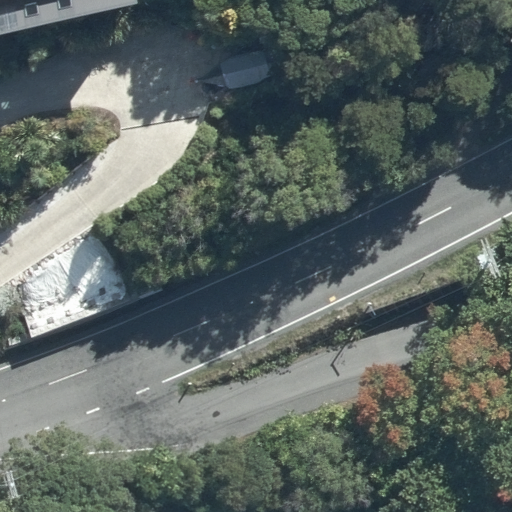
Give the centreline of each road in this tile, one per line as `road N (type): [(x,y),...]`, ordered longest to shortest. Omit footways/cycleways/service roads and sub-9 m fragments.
road 1 (secondary): [(49,389),(242,309),(511,178)]
road 2 (unclassified): [(511,332),(436,341),(199,427),(115,425),(49,389)]
